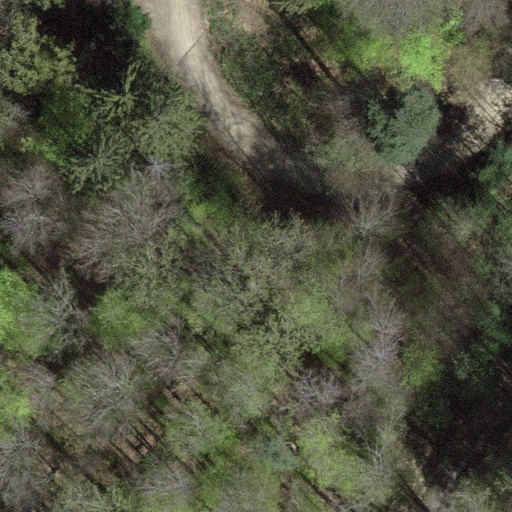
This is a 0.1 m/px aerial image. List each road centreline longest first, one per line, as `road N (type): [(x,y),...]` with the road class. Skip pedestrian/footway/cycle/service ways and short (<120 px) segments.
road 1 (track): [(511,77),(449,156),(374,180),(307,174),(242,136),(203,73),(188,0)]
road 2 (track): [(439,511),(511,401)]
